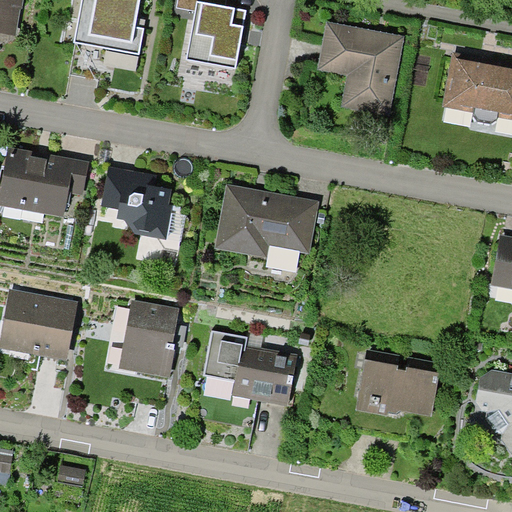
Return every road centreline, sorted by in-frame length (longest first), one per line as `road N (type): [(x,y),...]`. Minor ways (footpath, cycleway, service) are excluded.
road 1 (residential): [(487,511),(0,423)]
road 2 (residential): [(511,199),(255,149)]
road 3 (residential): [(255,149),(0,106)]
road 4 (residential): [(255,149),(280,0)]
road 5 (residential): [(376,0),(511,26)]
